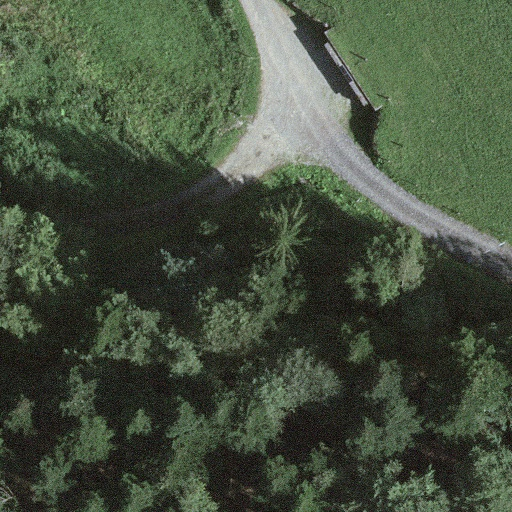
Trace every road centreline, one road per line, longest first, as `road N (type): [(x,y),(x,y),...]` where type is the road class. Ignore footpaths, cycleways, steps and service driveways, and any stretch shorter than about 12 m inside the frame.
road 1 (track): [(252,0),(297,116),(257,160),(222,186),(172,205),(0,221)]
road 2 (track): [(297,116),(391,198),(511,263)]
